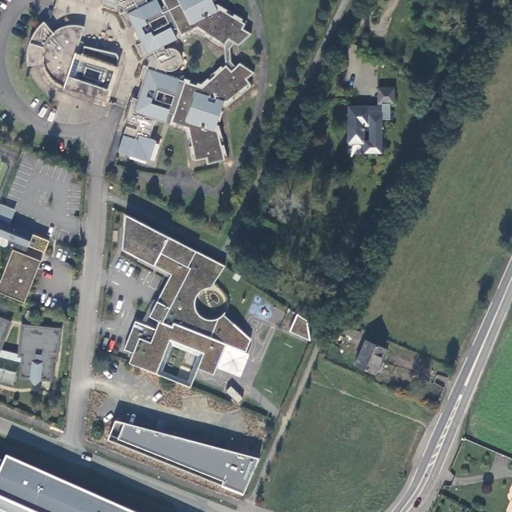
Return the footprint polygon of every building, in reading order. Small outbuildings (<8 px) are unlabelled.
[(232,45),(258,33),(229,12),(223,0),(117,0),(119,0),(118,0),(151,0),(126,12),(144,51),(148,54),(177,40),(172,29),(203,33),(220,45),(229,66),(232,45)] [(106,100),(117,55),(83,46),(81,54),(76,53),(81,32),(37,20),(26,64),(67,75),(63,89),(106,100)] [(142,83),(133,113),(166,122),(171,121),(172,122),(190,127),(196,160),(205,158),(206,164),(225,160),(226,158),(219,122),(223,107),(227,106),(250,87),(248,78),(252,75),(241,61),(232,69),(220,66),(201,83),(199,83),(142,68),(140,76),(142,83)] [(380,105),(348,108),(351,145),(366,144),(367,154),(387,152),(384,120),(392,119),(391,103),(395,103),(394,86),(378,87),(380,105)] [(137,139),(123,135),(117,154),(149,163),(155,138),(149,137),(153,122),(142,119),(137,139)] [(205,294),(212,293),(227,269),(129,216),(125,251),(173,277),(151,319),(161,324),(157,332),(137,323),(125,351),(134,355),(128,368),(146,376),(156,380),(171,342),(205,357),(199,371),(214,378),(227,347),(247,356),(252,343),(225,318),(227,316),(226,315),(221,322),(216,325),(210,325),(205,324),(200,320),(197,316),(195,309),(197,303),(200,298),(205,294)] [(0,221),(0,236),(28,248),(33,236),(0,221)] [(0,246),(7,249),(4,266),(6,267),(13,251),(25,256),(28,248),(0,236),(0,246)] [(6,267),(0,281),(0,293),(24,303),(35,276),(38,270),(41,263),(25,256),(13,251),(6,267)] [(299,318),(289,337),(312,347),(311,345),(308,324),(299,318)] [(0,356),(23,363),(21,378),(31,379),(33,382),(38,383),(41,381),(50,382),(53,365),(47,364),(48,361),(57,362),(61,333),(24,327),(20,356),(0,351),(12,324),(0,319),(0,356)] [(347,325),(344,333),(358,339),(362,332),(347,325)] [(345,337),(341,334),(336,344),(340,347),(345,337)] [(384,348),(366,340),(356,364),(374,372),(384,348)] [(233,389),(228,393),(239,407),(245,402),(233,389)] [(159,439),(115,428),(111,439),(108,447),(174,474),(244,502),(259,466),(246,462),(159,439)] [(105,511),(0,466),(0,511),(105,511)]
